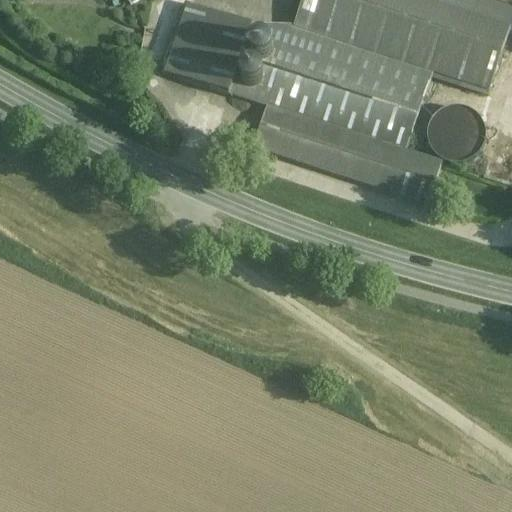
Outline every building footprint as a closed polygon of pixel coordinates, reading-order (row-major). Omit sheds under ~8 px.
[(122,0),(128,10),(145,0),(122,0)] [(509,35),(405,0),(303,0),(293,31),(250,31),(228,99),(267,113),(268,113),(406,156),(434,74),(490,92),(509,35)] [(511,26),(511,13),(470,0),(405,0),(509,35),(511,26)] [(250,31),(188,10),(166,78),(228,99),(250,31)] [(459,112),(452,113),(445,115),(438,119),(433,124),(429,131),(428,138),(428,146),(430,153),(434,160),(440,165),(447,168),(454,170),(462,170),(469,168),(475,164),(480,158),(484,151),(486,144),(485,136),(483,129),(479,123),(474,118),(467,114),(459,112)] [(406,156),(268,113),(254,157),(427,211),(441,167),(406,156)]
